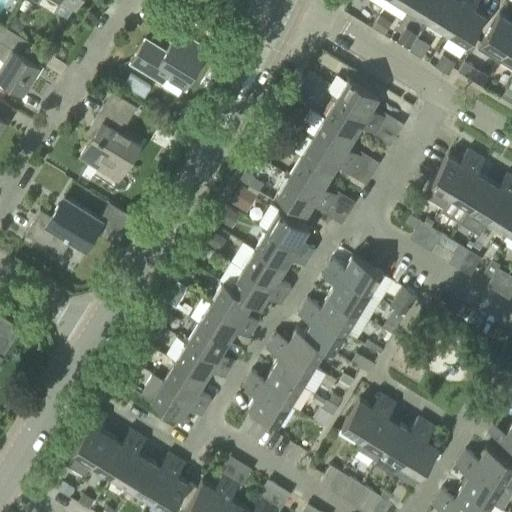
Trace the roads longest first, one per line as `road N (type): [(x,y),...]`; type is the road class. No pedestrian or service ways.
road 1 (tertiary): [(93,336),(245,83)]
road 2 (residential): [(359,216),(332,234),(291,302),(270,317),(207,428)]
road 3 (residential): [(460,431),(371,377),(438,265)]
road 4 (residential): [(0,184),(120,0)]
road 5 (tertiary): [(0,483),(93,336)]
road 6 (residential): [(345,511),(207,428)]
road 7 (residential): [(436,93),(301,6)]
road 8 (residential): [(436,93),(359,216)]
